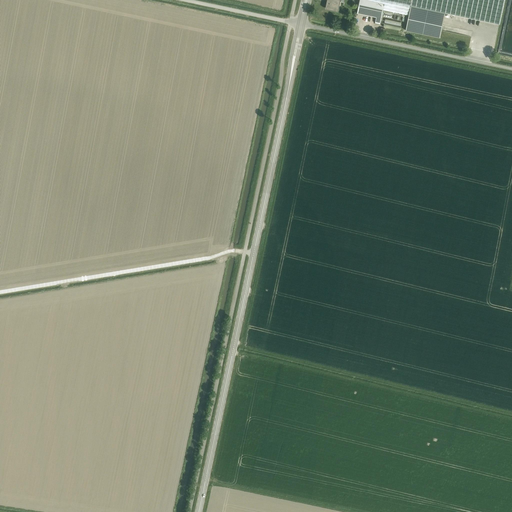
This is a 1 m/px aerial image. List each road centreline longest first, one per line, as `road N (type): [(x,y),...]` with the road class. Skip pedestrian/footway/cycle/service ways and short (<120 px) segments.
road 1 (secondary): [(198,511),(286,97)]
road 2 (track): [(511,419),(232,353)]
road 3 (track): [(240,343),(511,413)]
road 4 (track): [(0,293),(232,250),(253,253)]
road 5 (unclassified): [(511,69),(303,25)]
road 6 (track): [(205,478),(363,511)]
